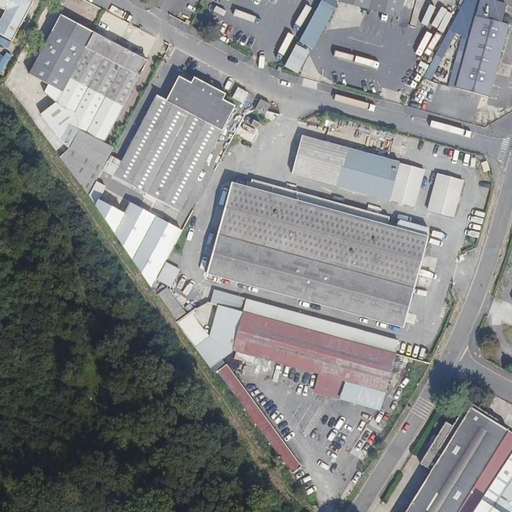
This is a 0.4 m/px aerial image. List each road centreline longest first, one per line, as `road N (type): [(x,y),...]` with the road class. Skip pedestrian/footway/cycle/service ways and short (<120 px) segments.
road 1 (unknown): [(449,264),(435,312),(415,330),(205,277),(197,239),(217,175),(237,164),(267,167)]
road 2 (unclassified): [(511,152),(271,87),(99,0)]
road 3 (unknown): [(331,511),(277,415),(274,394),(292,386),(353,408),(353,427),(337,454)]
road 4 (unknown): [(384,118),(399,45),(343,29),(325,43),(324,57),(331,68),(377,80)]
road 5 (unknown): [(267,167),(460,224)]
road 6 (unclassified): [(358,511),(453,353)]
road 7 (unclassified): [(453,353),(511,181)]
road 8 (unknown): [(460,224),(472,175),(407,149)]
